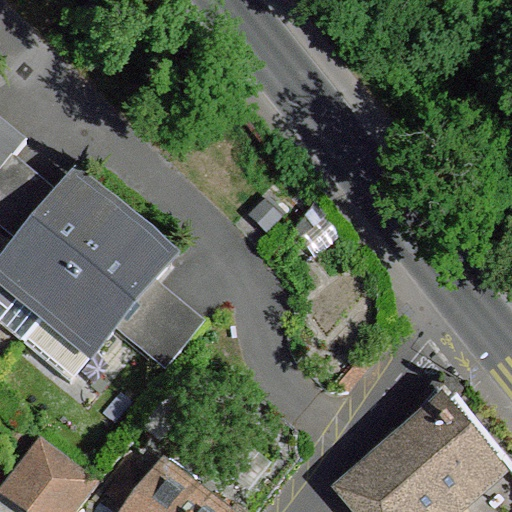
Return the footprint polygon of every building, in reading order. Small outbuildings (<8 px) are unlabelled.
[(171,39),(149,11),(121,34),(143,61),(171,39)] [(25,144),(0,123),(0,173),(13,158),(25,144)] [(0,229),(24,250),(65,201),(13,158),(0,173),(0,229)] [(24,250),(0,278),(0,281),(47,321),(127,226),(78,186),(65,201),(24,250)] [(173,264),(127,226),(47,321),(93,361),(116,333),(156,286),(173,264)] [(0,323),(27,346),(47,321),(0,281),(0,323)] [(205,325),(156,286),(116,333),(166,373),(205,325)] [(93,361),(47,321),(27,346),(74,385),(93,361)] [(440,511),(489,469),(442,416),(370,478),(398,511),(440,511)] [(75,511),(95,486),(44,446),(6,495),(27,511),(75,511)] [(210,511),(165,476),(152,493),(137,511),(210,511)] [(137,511),(152,493),(133,477),(117,497),(136,511),(137,511)]
